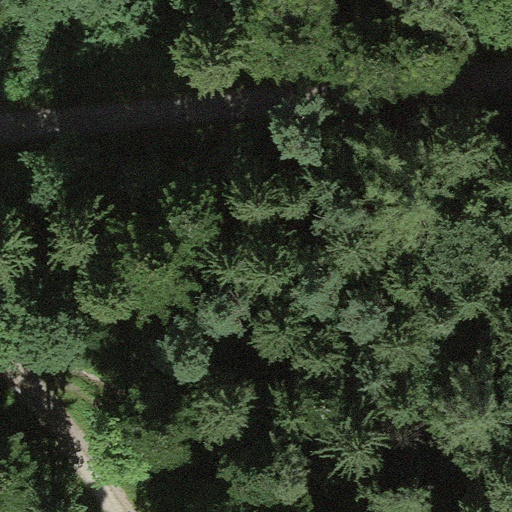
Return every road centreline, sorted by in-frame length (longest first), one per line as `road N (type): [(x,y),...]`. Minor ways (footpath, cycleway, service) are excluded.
road 1 (track): [(0,129),(511,77)]
road 2 (track): [(14,355),(343,511)]
road 3 (track): [(0,344),(119,511)]
